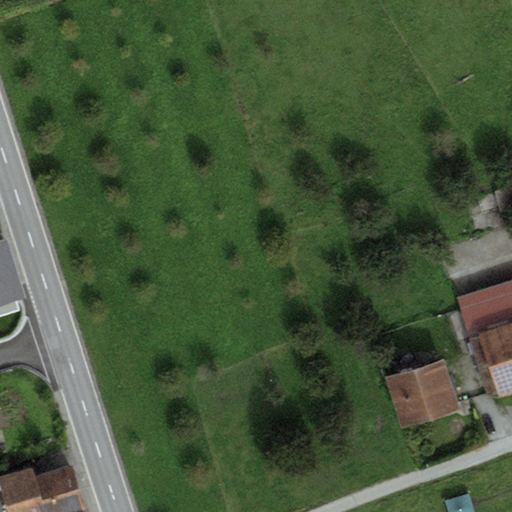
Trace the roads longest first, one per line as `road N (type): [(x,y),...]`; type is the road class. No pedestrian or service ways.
road 1 (primary): [(0,143),(119,511)]
road 2 (unclassified): [(511,444),(330,511)]
